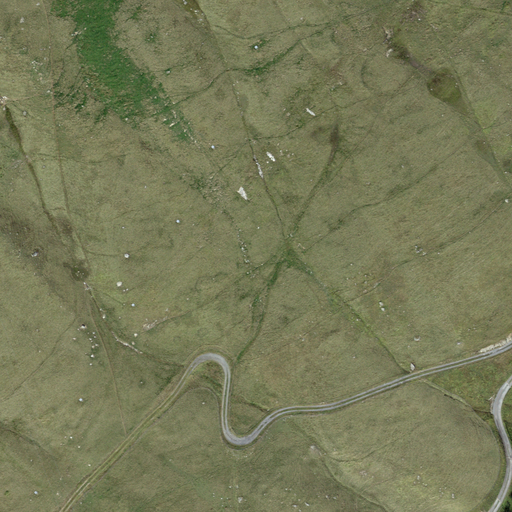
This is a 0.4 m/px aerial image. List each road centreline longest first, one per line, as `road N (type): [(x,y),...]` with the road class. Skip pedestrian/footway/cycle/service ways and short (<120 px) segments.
road 1 (track): [(511,343),(340,403),(278,412),(240,441),(226,433),(225,365),(205,357),(62,511)]
road 2 (track): [(491,511),(509,460),(497,406),(511,379)]
